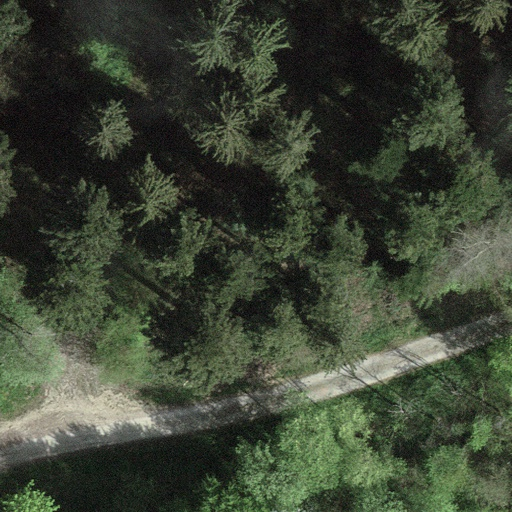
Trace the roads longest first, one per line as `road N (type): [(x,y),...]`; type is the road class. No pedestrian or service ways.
road 1 (track): [(511,316),(198,433),(46,446),(0,465)]
road 2 (track): [(147,0),(0,320)]
